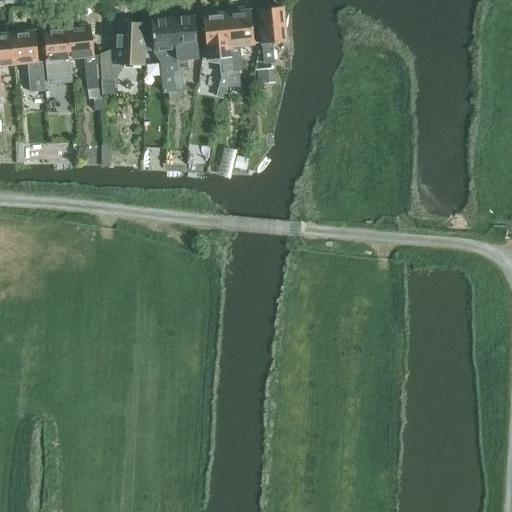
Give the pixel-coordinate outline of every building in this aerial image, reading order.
[(279,8),(279,6),(265,8),(265,10),(257,10),(262,65),(273,64),(271,43),(285,42),(281,8),(279,8)] [(225,13),(231,72),(227,72),(227,75),(226,88),(241,87),(239,71),(243,71),(240,46),(252,45),(249,11),(248,11),(245,11),(245,10),(233,11),(233,12),(225,13)] [(213,13),(202,14),(202,15),(207,60),(219,62),(221,76),(218,86),(225,87),(226,88),(227,75),(227,72),(231,72),(225,13),(214,15),(213,13)] [(192,17),(169,19),(175,72),(171,72),(174,93),(183,91),(181,71),(187,71),(186,61),(197,60),(192,17)] [(161,93),(166,93),(174,93),(171,72),(175,72),(169,19),(149,21),(152,53),(158,64),(161,93)] [(116,59),(116,65),(143,65),(144,23),(117,22),(116,59)] [(66,27),(69,60),(82,59),(85,89),(96,88),(94,64),(97,63),(96,57),(93,57),(89,25),(66,27)] [(65,27),(41,29),(44,61),(46,84),(71,81),(69,60),(65,27)] [(33,31),(10,33),(13,65),(26,64),(29,92),(43,91),(43,87),(41,65),(37,65),(33,31)] [(0,66),(13,65),(10,33),(0,34),(0,66)] [(112,59),(100,60),(102,96),(114,95),(113,65),(116,65),(116,59),(112,59)] [(274,81),(273,68),(255,70),(257,83),(274,81)] [(218,86),(216,95),(223,97),(225,87),(224,88),(218,86)] [(111,144),(101,144),(101,167),(110,167),(111,144)] [(236,156),(234,167),(245,170),(248,158),(236,156)]
